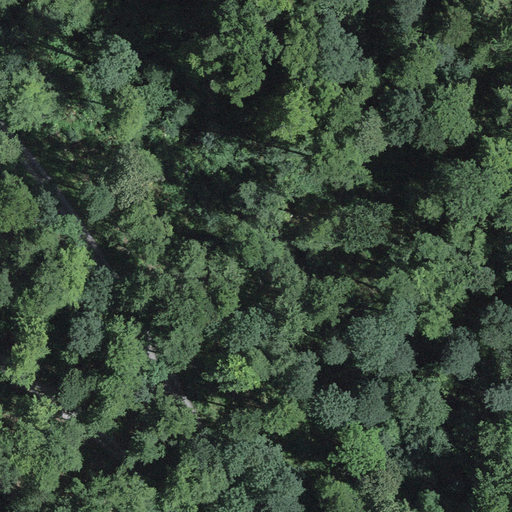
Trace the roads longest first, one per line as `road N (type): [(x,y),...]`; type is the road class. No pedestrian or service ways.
road 1 (track): [(266,511),(49,159),(0,123)]
road 2 (track): [(0,338),(139,452),(188,511)]
